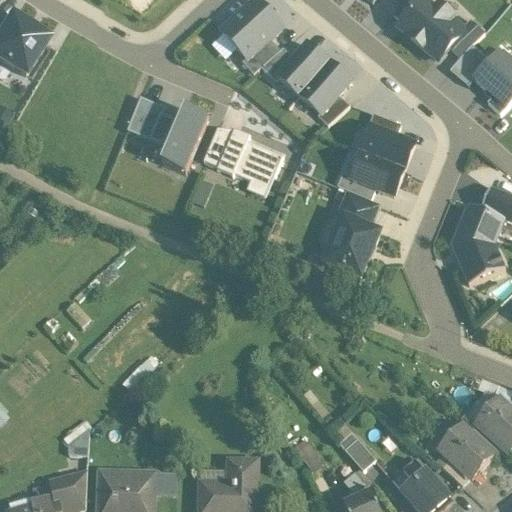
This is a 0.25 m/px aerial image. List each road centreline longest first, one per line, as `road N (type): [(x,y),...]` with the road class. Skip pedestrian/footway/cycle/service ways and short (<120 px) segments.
road 1 (track): [(511,397),(94,231),(0,182)]
road 2 (residential): [(294,0),(466,145),(420,260),(470,380)]
road 3 (residential): [(24,0),(152,77)]
